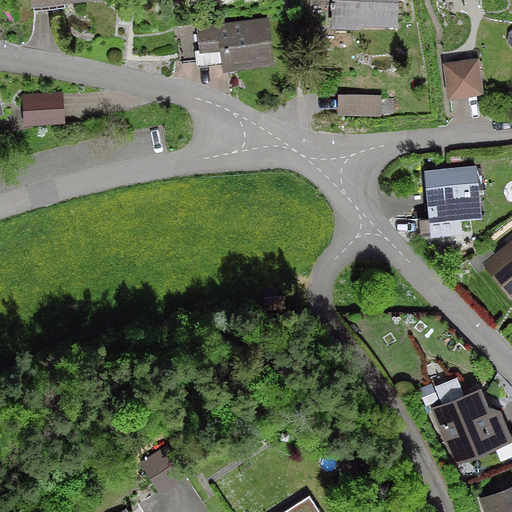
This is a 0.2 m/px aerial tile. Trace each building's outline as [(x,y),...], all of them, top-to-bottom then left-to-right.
[(30,0),(32,10),(50,8),(49,0),(30,0)] [(327,9),(332,9),(332,21),(338,21),(344,21),(393,23),(394,0),(332,0),(332,2),(327,2),(327,9)] [(222,47),(223,58),(224,66),(269,60),(264,21),(198,29),(201,50),(222,47)] [(444,65),(449,95),(478,91),(474,61),(444,65)] [(377,94),(345,93),(345,111),(376,112),(377,94)] [(60,109),(59,97),(59,95),(30,97),(31,111),(60,109)] [(478,213),(474,168),(424,173),(426,193),(428,216),(428,218),(478,213)] [(511,244),(495,258),(511,278),(511,244)] [(264,309),(282,308),(281,296),(263,298),(264,309)] [(487,410),(481,408),(475,394),(435,411),(455,459),(504,438),(503,435),(494,413),(487,410)] [(184,475),(166,447),(141,464),(158,491),(184,475)] [(511,511),(511,489),(484,501),(488,511),(511,511)] [(318,511),(307,494),(280,511),(318,511)]
